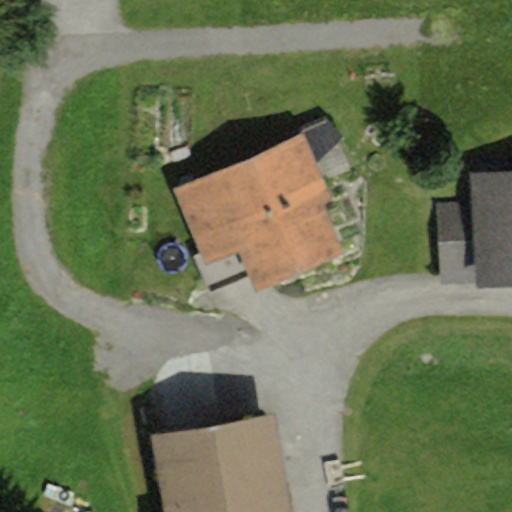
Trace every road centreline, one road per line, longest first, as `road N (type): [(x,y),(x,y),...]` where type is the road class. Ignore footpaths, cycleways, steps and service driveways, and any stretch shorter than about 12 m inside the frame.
road 1 (unknown): [(324,362),(256,356),(89,308),(38,258),(50,49)]
road 2 (track): [(511,304),(370,312),(324,362),(331,511)]
